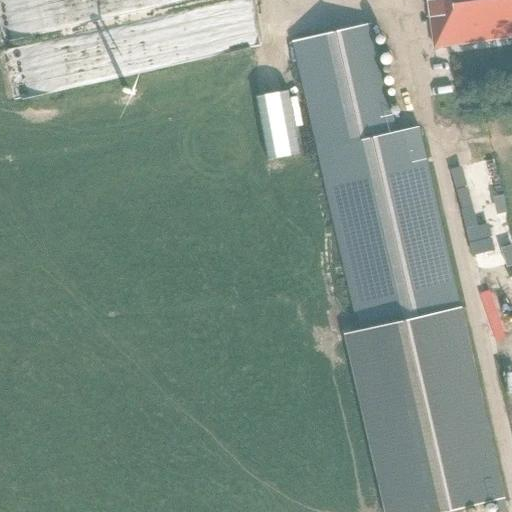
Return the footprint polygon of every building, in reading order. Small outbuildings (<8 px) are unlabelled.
[(511,0),(427,0),(434,48),(511,37),(511,0)] [(361,331),(345,335),(385,511),(445,511),(503,499),(419,129),(397,134),(371,25),(295,43),(361,331)] [(479,226),(494,224),(483,157),(469,159),(479,226)] [(495,224),(482,228),(465,163),(454,166),(478,256),(501,250),(495,224)] [(500,255),(504,273),(511,271),(511,261),(510,253),(500,255)]
